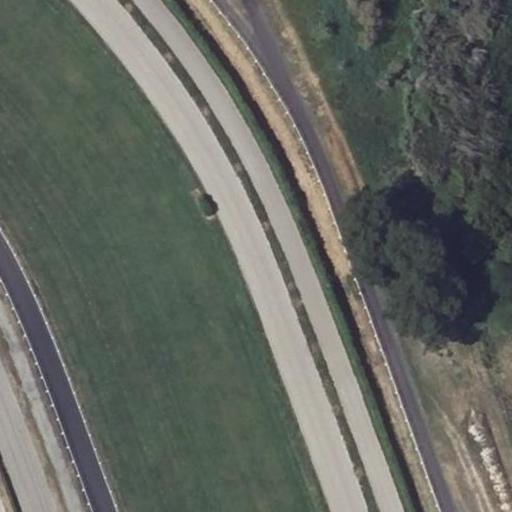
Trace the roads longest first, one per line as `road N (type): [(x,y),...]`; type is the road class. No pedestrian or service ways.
road 1 (unknown): [(352,511),(262,268),(207,152),(97,0)]
road 2 (unknown): [(145,0),(223,108),(272,196),(392,511)]
road 3 (unknown): [(451,511),(310,133),(220,0)]
road 4 (unknown): [(0,254),(104,511)]
road 5 (unknown): [(76,511),(0,313)]
